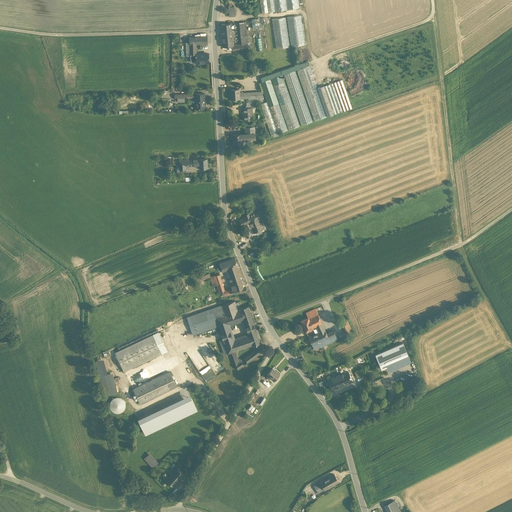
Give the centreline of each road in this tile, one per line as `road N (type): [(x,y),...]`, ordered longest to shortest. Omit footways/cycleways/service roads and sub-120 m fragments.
road 1 (track): [(431,0),(459,245),(511,341)]
road 2 (unclassified): [(268,323),(224,207),(216,0)]
road 3 (unclassified): [(511,209),(459,245),(268,323)]
road 4 (track): [(213,31),(0,27)]
road 5 (unclassified): [(278,341),(334,417),(365,511)]
road 6 (unclassified): [(278,341),(179,507)]
road 7 (track): [(112,350),(188,312),(256,294)]
road 8 (track): [(433,19),(319,57)]
